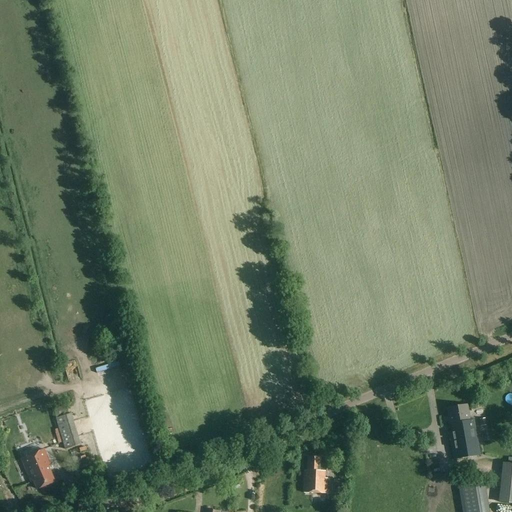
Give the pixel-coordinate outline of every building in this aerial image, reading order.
[(95,395),(111,390),(109,384),(93,389),(95,395)] [(470,422),(468,406),(447,409),(449,424),(452,424),(453,432),(450,432),(454,460),(479,456),(474,422),(470,422)] [(438,471),(454,468),(444,414),(431,416),(439,464),(437,464),(438,471)] [(61,451),(65,450),(67,449),(68,449),(77,446),(70,424),(67,415),(58,418),(55,419),(52,420),(55,430),(53,430),(61,451)] [(53,481),(47,465),(49,464),(43,449),(21,459),(30,482),(34,480),(37,488),(53,481)] [(411,454),(412,462),(420,462),(420,454),(411,454)] [(327,494),(327,479),(325,479),(325,471),(319,471),(320,457),(307,457),(307,471),(304,470),(303,493),(327,494)] [(511,458),(508,458),(507,464),(506,464),(502,502),(511,503),(511,458)] [(482,511),(477,482),(457,485),(462,511),(482,511)]
